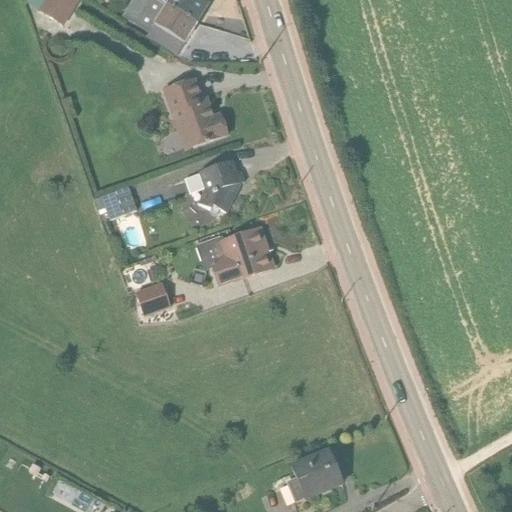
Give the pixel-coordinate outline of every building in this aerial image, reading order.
[(25,0),(23,3),(62,27),(78,0),(77,0),(25,0)] [(146,5),(134,24),(147,32),(144,37),(175,56),(194,25),(151,0),(138,0),(139,1),(146,5)] [(151,0),(194,25),(208,5),(198,0),(151,0)] [(194,79),(162,90),(183,153),(226,138),(219,116),(213,118),(206,97),(201,99),(194,79)] [(235,175),(231,163),(198,175),(203,192),(196,206),(209,212),(209,214),(211,217),(213,217),(215,216),(218,214),(219,211),(226,214),(240,184),(243,183),(240,173),(235,175)] [(100,215),(105,214),(108,221),(135,211),(127,188),(95,200),(100,215)] [(210,271),(216,288),(265,271),(257,247),(263,245),(258,229),(222,241),(219,232),(193,242),(203,273),(210,271)] [(161,285),(134,294),(142,319),(169,311),(161,285)] [(285,483),(294,504),(321,492),(322,495),(331,491),(330,489),(341,485),(327,452),(289,468),(294,480),(285,483)]
